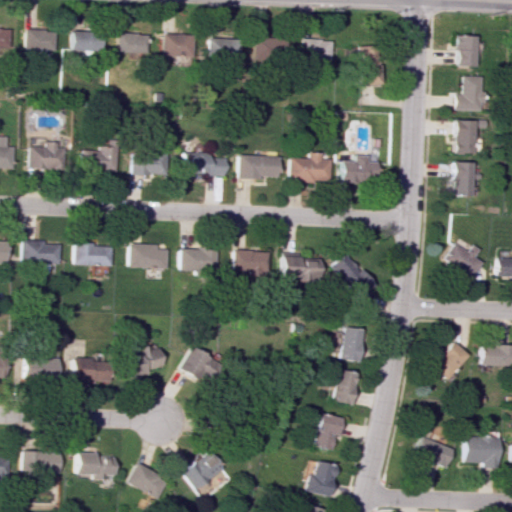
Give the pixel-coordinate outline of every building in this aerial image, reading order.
[(19,31),(54,34),(53,55),(18,52),(19,31)] [(66,31),(101,34),(101,55),(65,52),(66,31)] [(109,33),(144,36),(144,57),(108,54),(109,33)] [(153,34),(195,35),(194,61),(150,59),(153,34)] [(448,65),(468,66),(469,35),(449,34),(448,65)] [(248,61),(281,60),(280,36),(247,37),(248,61)] [(202,37),(243,38),(242,64),(198,62),(202,37)] [(290,41),(332,43),(330,68),(286,66),(290,41)] [(351,45),(352,84),(374,83),(373,44),(351,45)] [(477,110),(477,90),(473,90),(473,75),(454,75),(454,93),(447,93),(446,109),(477,110)] [(466,153),(467,120),(447,119),(446,152),(466,153)] [(0,137),(10,146),(8,170),(0,169),(0,137)] [(20,143),(62,145),(60,169),(19,166),(20,143)] [(73,147),(114,149),(112,173),(71,170),(73,147)] [(121,149),(163,151),(161,175),(120,172),(121,149)] [(176,151),(218,153),(216,177),(175,174),(176,151)] [(225,153),(267,155),(266,180),(222,178),(225,153)] [(331,181),(332,157),(344,160),(345,153),(360,154),(359,161),(366,161),(363,183),(347,182),(331,181)] [(279,155),(320,157),(319,182),(275,180),(279,155)] [(465,161),(444,161),(443,194),(464,194),(465,161)] [(15,237),(35,238),(35,241),(54,242),(53,261),(13,259),(15,237)] [(64,242),(84,243),(84,245),(104,246),(103,266),(63,263),(64,242)] [(120,242),(140,243),(140,246),(160,247),(159,266),(119,264),(120,242)] [(471,248),(463,244),(460,250),(445,242),(435,260),(465,276),(474,261),(467,257),(471,248)] [(170,246),(190,247),(190,249),(210,251),(209,270),(169,268),(170,246)] [(223,247),(243,248),(243,250),(262,251),(262,271),(221,269),(223,247)] [(273,252),(293,253),(293,256),(313,257),(312,276),(272,274),(273,252)] [(336,252),(346,261),(346,263),(366,281),(351,296),(318,266),(336,252)] [(511,277),(511,256),(488,256),(488,277),(511,277)] [(357,329),(337,325),(331,357),(351,361),(357,329)] [(439,379),(461,355),(446,340),(423,365),(439,379)] [(473,364),(506,365),(507,345),(473,344),(473,364)] [(181,346),(205,359),(197,366),(207,372),(190,389),(163,368),(181,346)] [(108,356),(148,347),(156,365),(115,378),(108,356)] [(11,353),(48,357),(47,379),(9,376),(11,353)] [(63,354),(94,357),(89,383),(56,380),(63,354)] [(350,372),(330,368),(325,400),(345,404),(350,372)] [(210,395),(235,400),(223,426),(207,422),(210,395)] [(300,443),(326,447),(328,436),(336,438),(339,417),(313,413),(311,428),(302,427),(300,443)] [(437,467),(445,449),(415,435),(406,453),(437,467)] [(457,435),(457,462),(475,462),(475,468),(491,468),(492,436),(457,435)] [(62,448),(99,452),(98,474),(60,471),(62,448)] [(13,449),(56,454),(55,475),(9,472),(13,449)] [(198,453),(216,466),(184,490),(166,473),(198,453)] [(331,465),(309,460),(306,474),(302,473),(297,490),(323,497),(331,465)] [(128,461),(156,478),(149,500),(113,481),(128,461)] [(315,511),(313,511),(315,504),(295,499),(291,511),(315,511)]
